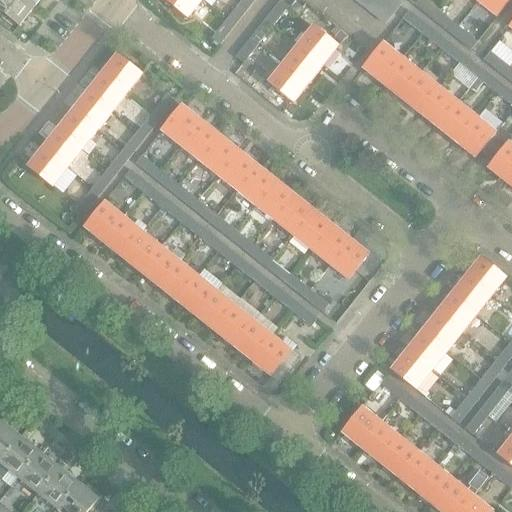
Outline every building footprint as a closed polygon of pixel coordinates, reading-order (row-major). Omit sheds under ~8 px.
[(0,0),(0,12),(19,28),(35,8),(25,0),(0,0)] [(163,0),(188,20),(203,1),(202,0),(163,0)] [(242,0),(241,2),(250,8),(256,0),(242,0)] [(358,0),(357,3),(366,10),(373,0),(358,0)] [(373,0),(366,10),(375,17),(389,0),(373,0)] [(401,6),(393,0),(389,0),(375,17),(385,25),(401,6)] [(419,0),(414,6),(433,21),(439,13),(423,0),(419,0)] [(511,0),(479,0),(478,3),(497,18),(511,0)] [(241,2),(227,20),(235,26),(250,8),(241,2)] [(281,2),(265,21),(273,28),(289,9),(281,2)] [(402,20),(421,35),(428,27),(409,12),(402,20)] [(433,21),(451,36),(458,28),(439,13),(433,21)] [(219,47),(235,26),(227,20),(211,40),(219,47)] [(265,21),(251,40),(259,46),(273,28),(265,21)] [(313,27),(297,47),(323,67),(338,48),(313,27)] [(421,35),(439,50),(446,41),(428,27),(421,35)] [(478,43),(458,28),(451,36),(471,52),(478,43)] [(336,38),(335,39),(341,44),(347,37),(341,32),(336,38)] [(243,65),(259,46),(251,40),(235,59),(243,65)] [(439,50),(457,64),(464,56),(446,41),(439,50)] [(363,70),(382,85),(402,59),(383,44),(363,70)] [(297,47),(283,65),(309,85),(323,67),(297,47)] [(484,60),(502,76),(508,68),(490,53),(489,53),(484,60)] [(118,56),(102,75),(127,96),(143,76),(118,56)] [(457,64),(475,79),(482,70),(464,56),(457,64)] [(382,85),(400,99),(420,73),(402,59),(382,85)] [(294,104),(309,85),(283,65),(268,84),(294,104)] [(502,76),(511,83),(511,70),(510,69),(508,68),(502,76)] [(483,84),(494,93),(500,85),(482,70),(475,79),(477,80),(483,84)] [(400,99),(418,113),(438,88),(420,73),(400,99)] [(102,75),(87,94),(112,114),(127,96),(102,75)] [(477,80),(470,90),(475,94),(483,84),(477,80)] [(494,93),(511,108),(511,107),(511,93),(500,85),(494,93)] [(418,113),(436,128),(456,102),(438,88),(418,113)] [(87,94),(72,113),(98,133),(112,114),(87,94)] [(167,96),(151,115),(159,122),(175,103),(167,96)] [(436,128),(454,142),(475,117),(456,102),(436,128)] [(161,132),(181,148),(201,122),(182,107),(161,132)] [(90,142),(98,133),(72,113),(57,132),(83,152),(83,151),(89,156),(96,147),(90,142)] [(159,122),(151,115),(137,134),(145,140),(159,122)] [(454,142),(473,157),(493,132),(475,117),(454,142)] [(181,148),(199,163),(220,137),(201,122),(181,148)] [(488,169),(491,171),(511,146),(509,144),(511,140),(511,138),(498,127),(494,132),(493,132),(473,157),(476,160),(482,152),(493,162),(488,169)] [(57,132),(43,150),(68,170),(83,152),(57,132)] [(137,134),(122,152),(130,159),(145,140),(137,134)] [(199,163),(218,177),(238,152),(220,137),(199,163)] [(491,171),(509,186),(511,182),(511,146),(491,171)] [(53,189),(68,170),(43,150),(28,169),(53,189)] [(122,152),(107,171),(115,178),(130,159),(122,152)] [(218,177),(237,192),(257,167),(238,152),(218,177)] [(135,165),(155,181),(160,173),(141,158),(135,165)] [(106,170),(92,159),(88,165),(101,176),(106,170)] [(237,192),(255,207),(276,182),(257,167),(237,192)] [(93,189),(101,196),(115,178),(107,171),(93,189)] [(125,179),(145,195),(150,187),(131,171),(125,179)] [(155,181),(173,195),(179,188),(160,173),(155,181)] [(255,207),(274,222),(294,197),(276,182),(255,207)] [(145,195),(164,210),(170,203),(150,187),(145,195)] [(173,195),(192,210),(198,203),(179,188),(173,195)] [(86,215),(101,196),(93,189),(78,208),(86,215)] [(274,222),(292,237),(313,211),(294,197),(274,222)] [(164,210),(183,226),(189,218),(170,203),(164,210)] [(192,210),(210,225),(216,218),(198,203),(192,210)] [(84,229),(104,245),(125,220),(105,204),(84,229)] [(162,209),(157,215),(162,219),(166,213),(162,209)] [(292,237),(311,252),(331,226),(313,211),(292,237)] [(183,226),(203,241),(208,234),(189,218),(183,226)] [(210,225),(229,240),(235,233),(216,218),(210,225)] [(135,228),(125,220),(104,245),(124,261),(144,235),(147,231),(138,224),(135,228)] [(311,252),(329,266),(350,241),(331,226),(311,252)] [(229,240),(248,255),(254,248),(235,233),(229,240)] [(203,241),(222,257),(228,249),(208,234),(203,241)] [(124,261),(143,276),(163,251),(144,235),(124,261)] [(369,256),(350,241),(329,266),(348,282),(369,256)] [(248,255),(266,270),(272,262),(254,248),(248,255)] [(222,257),(241,272),(247,265),(228,249),(222,257)] [(172,258),(163,251),(143,276),(162,291),(183,266),(181,265),(185,260),(176,253),(172,258)] [(481,259),(465,278),(491,299),(507,280),(481,259)] [(266,270),(285,285),(291,277),(272,262),(266,270)] [(241,272),(260,288),(266,280),(247,265),(241,272)] [(162,291),(182,307),(202,281),(183,266),(162,291)] [(285,285),(304,300),(310,293),(291,277),(285,285)] [(465,278),(451,297),(476,318),(491,299),(465,278)] [(260,288),(280,303),(286,296),(266,280),(260,288)] [(182,307),(201,322),(221,297),(202,281),(182,307)] [(328,307),(310,293),(304,300),(322,315),(328,307)] [(299,306),(286,296),(280,303),(293,314),(299,306)] [(201,322),(220,338),(241,312),(221,297),(201,322)] [(476,318),(451,297),(436,316),(461,336),(462,336),(470,342),(484,325),(476,318)] [(317,321),(299,306),(293,314),(312,328),(317,321)] [(220,338),(240,353),(260,328),(241,312),(220,338)] [(436,316),(421,334),(446,355),(461,336),(436,316)] [(240,353),(259,368),(279,343),(260,328),(240,353)] [(421,334),(406,353),(432,373),(446,355),(421,334)] [(299,359),(279,343),(259,368),(279,384),(299,359)] [(511,346),(509,344),(494,363),(503,370),(511,358),(511,346)] [(417,392),(432,373),(406,353),(391,372),(417,392)] [(494,363),(480,381),(488,388),(503,370),(494,363)] [(511,376),(509,374),(495,393),(503,399),(511,387),(511,376)] [(380,386),(399,401),(405,393),(387,378),(380,386)] [(480,381),(465,400),(474,406),(488,388),(480,381)] [(399,401),(418,416),(424,408),(405,393),(399,401)] [(495,393),(480,411),(488,417),(503,399),(495,393)] [(458,425),(474,406),(465,400),(450,418),(458,425)] [(418,416),(437,431),(443,423),(424,408),(418,416)] [(342,435),(361,450),(381,424),(363,409),(342,435)] [(473,437),(488,417),(480,411),(465,430),(473,437)] [(0,423),(0,462),(20,438),(1,423),(0,423)] [(437,431),(455,446),(461,438),(443,423),(437,431)] [(361,450),(379,465),(400,439),(381,424),(361,450)] [(511,467),(511,437),(497,456),(511,467)] [(9,472),(18,480),(39,454),(20,438),(0,462),(0,478),(2,481),(9,472)] [(455,446),(474,460),(480,453),(461,438),(455,446)] [(379,465),(398,479),(418,454),(400,439),(379,465)] [(474,460),(490,473),(497,466),(480,453),(474,460)] [(18,480),(38,495),(59,469),(39,454),(18,480)] [(398,479),(416,494),(437,468),(418,454),(398,479)] [(511,487),(511,478),(497,466),(490,473),(510,490),(511,487)] [(416,494),(435,509),(456,483),(437,468),(416,494)] [(38,495),(57,511),(78,485),(59,469),(38,495)] [(479,472),(468,486),(470,487),(477,493),(488,479),(479,472)] [(435,509),(438,511),(463,511),(474,498),(456,483),(435,509)] [(87,511),(97,500),(78,485),(57,511),(58,511),(87,511)] [(491,511),(474,498),(463,511),(491,511)]
